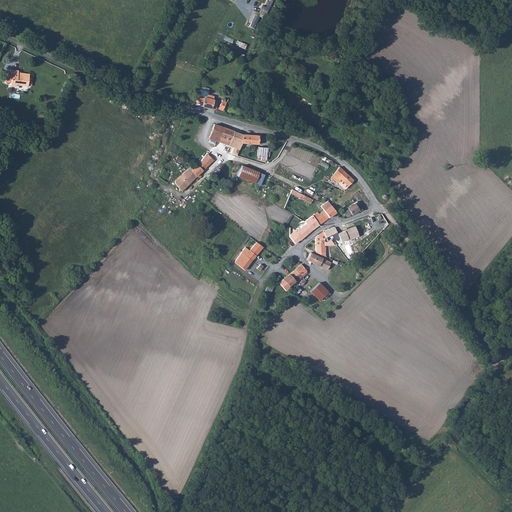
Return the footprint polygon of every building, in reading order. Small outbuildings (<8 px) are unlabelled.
[(263,5),(259,13),(256,12),(250,26),(258,29),(268,7),(263,5)] [(28,87),(29,76),(18,75),(18,72),(10,72),(9,82),(11,82),(10,88),(16,88),(16,87),(28,87)] [(214,100),(216,94),(199,90),(198,96),(214,100)] [(195,105),(212,109),(214,100),(198,96),(195,105)] [(219,141),(224,127),(215,124),(210,138),(219,141)] [(240,133),(224,127),(219,141),(235,147),(233,151),(237,153),(242,142),(258,144),(260,134),(240,133)] [(264,161),(266,148),(258,147),(256,160),(264,161)] [(203,157),(201,160),(194,167),(192,165),(189,165),(185,169),(194,179),(196,177),(198,179),(202,175),(200,173),(209,162),(203,157)] [(258,173),(241,166),(236,175),(253,182),(258,173)] [(357,179),(340,166),(332,176),(346,188),(348,188),(357,179)] [(194,179),(185,169),(177,177),(176,179),(177,180),(185,187),(194,179)] [(354,204),(361,200),(357,195),(351,200),(354,204)] [(363,209),(369,205),(364,198),(361,200),(354,204),(349,207),(347,207),(342,210),(344,213),(346,212),(348,215),(357,211),(359,213),(363,210),(363,209)] [(336,212),(331,206),(327,202),(321,207),(324,211),(320,214),(326,220),(336,212)] [(326,220),(320,214),(318,212),(313,216),(321,225),(326,220)] [(313,216),(312,215),(303,221),(306,223),(294,233),(300,240),(321,225),(313,216)] [(328,241),(333,239),(336,236),(334,232),(337,230),(335,227),(324,231),(328,241)] [(326,238),(328,241),(324,231),(321,232),(317,236),(319,236),(323,236),(325,239),(326,238)] [(326,250),(325,239),(323,236),(319,236),(317,236),(317,239),(317,251),(318,252),(326,250)] [(252,260),(262,246),(256,241),(249,250),(245,247),(241,252),(252,260)] [(307,259),(327,270),(331,262),(310,250),(307,254),(309,256),(307,259)] [(245,270),(252,260),(241,252),(234,262),(245,270)] [(307,270),(301,264),(296,268),(302,275),(305,273),(306,271),(307,270)] [(290,273),(296,280),(302,275),(296,268),(290,273)] [(283,279),(290,287),(291,286),(290,285),(296,280),(290,273),(283,279)] [(305,277),(298,285),(300,286),(307,280),(305,277)] [(286,290),(290,287),(283,279),(280,282),(286,290)] [(324,294),(316,286),(307,294),(315,303),(324,294)]
